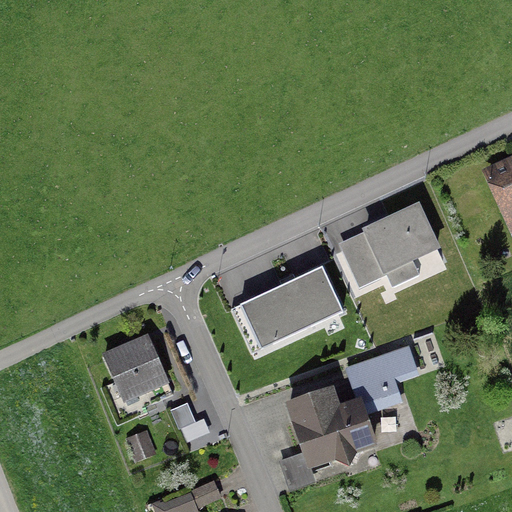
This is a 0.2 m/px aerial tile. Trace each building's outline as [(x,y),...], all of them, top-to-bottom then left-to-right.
[(504,214),(511,210),(511,163),(487,176),(504,214)] [(437,246),(417,203),(363,228),(366,233),(342,244),(360,282),(387,270),(393,282),(414,273),(408,259),(437,246)] [(337,308),(319,268),(241,303),(260,343),(337,308)] [(141,392),(165,382),(147,340),(103,359),(120,398),(140,390),(141,392)] [(391,378),(436,363),(428,341),(406,349),(411,362),(388,370),(391,378)] [(287,408),(309,467),(331,459),(348,468),(356,451),(371,445),(361,416),(397,403),(381,358),(346,370),(357,404),(329,414),(322,395),(287,408)] [(135,463),(152,457),(144,435),(127,442),(135,463)] [(187,511),(218,499),(211,484),(161,506),(163,511),(187,511)]
